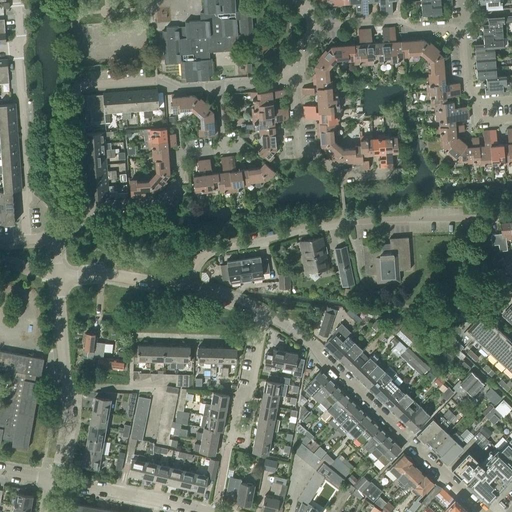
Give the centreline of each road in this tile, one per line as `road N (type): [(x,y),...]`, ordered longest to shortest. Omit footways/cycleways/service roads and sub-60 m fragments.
road 1 (residential): [(185,287),(193,264),(212,250),(379,219),(511,214)]
road 2 (residential): [(482,511),(262,312)]
road 3 (residential): [(85,206),(77,87),(219,86)]
road 4 (residential): [(85,206),(161,199),(180,178),(178,153),(224,148),(219,86)]
road 5 (residential): [(55,480),(67,415),(56,274)]
road 6 (residential): [(397,174),(340,174),(297,139),(290,59)]
road 7 (residential): [(15,49),(30,238)]
road 8 (residential): [(215,511),(55,480)]
road 9 (residential): [(462,24),(318,23)]
road 10 (residential): [(226,448),(237,401),(250,387),(262,312)]
road 11 (residential): [(185,287),(56,274)]
